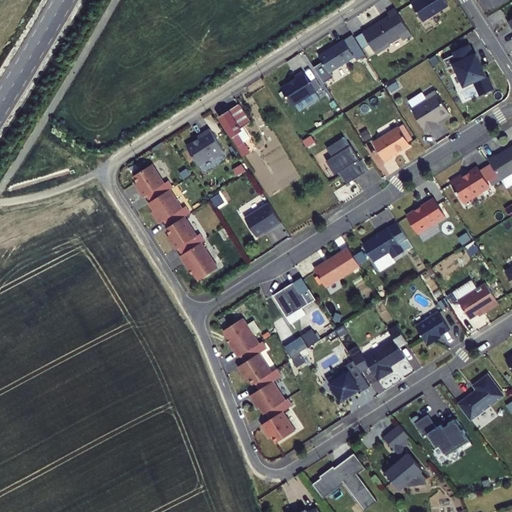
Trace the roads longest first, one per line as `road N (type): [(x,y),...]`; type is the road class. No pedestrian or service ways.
road 1 (residential): [(194,314),(113,190),(113,166),(365,0)]
road 2 (residential): [(194,314),(255,461),(275,473),(511,318)]
road 3 (residential): [(194,314),(511,110)]
road 4 (secondary): [(0,104),(61,0)]
